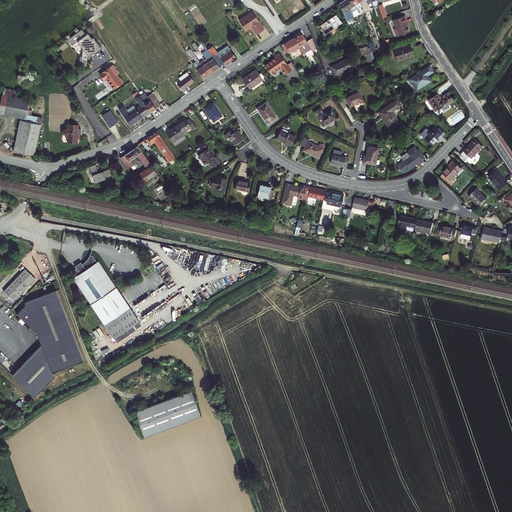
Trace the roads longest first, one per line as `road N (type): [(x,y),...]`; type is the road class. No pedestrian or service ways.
road 1 (track): [(18,211),(511,312)]
road 2 (residential): [(216,79),(133,139),(47,172)]
road 3 (residential): [(216,79),(276,157),(352,184)]
road 4 (track): [(44,240),(85,352),(116,391)]
road 5 (residential): [(330,0),(216,79)]
road 6 (tertiary): [(414,0),(423,32),(479,114)]
road 7 (residential): [(368,185),(445,206),(451,199),(423,172)]
